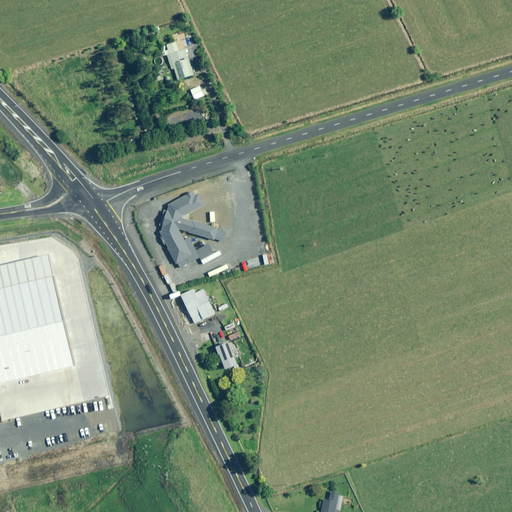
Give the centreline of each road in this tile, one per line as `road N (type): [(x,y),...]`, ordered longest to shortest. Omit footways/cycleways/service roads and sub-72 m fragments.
road 1 (unclassified): [(511,71),(143,182),(95,209)]
road 2 (trunk): [(252,511),(159,314),(95,209)]
